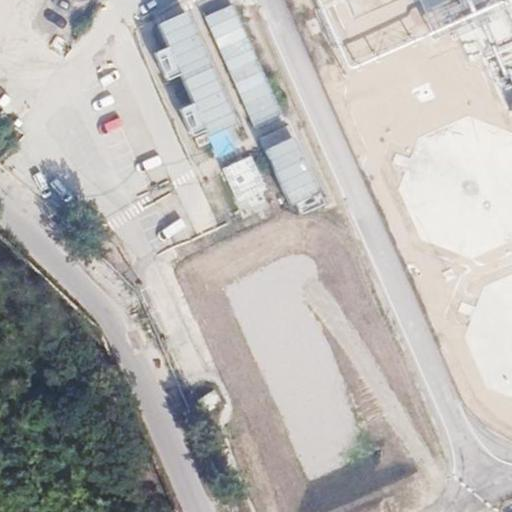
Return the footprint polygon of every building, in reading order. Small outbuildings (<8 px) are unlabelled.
[(227,0),(209,0),(195,7),(254,145),(285,132),(227,0)] [(511,105),(511,50),(489,61),(510,107),(511,105)] [(315,285),(344,274),(292,140),(263,152),(315,285)] [(284,511),(334,511),(323,491),(284,511)] [(511,511),(511,494),(499,499),(503,511),(511,511)]
